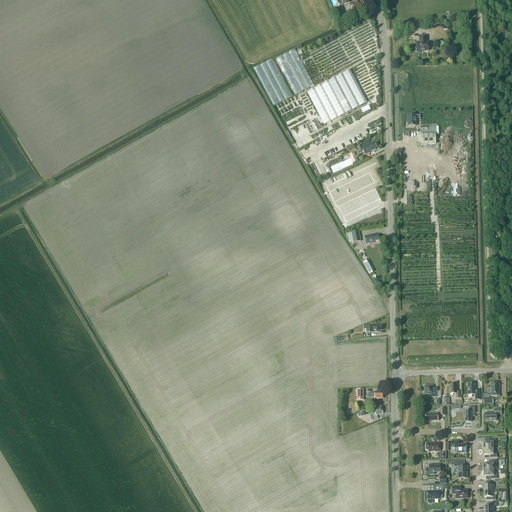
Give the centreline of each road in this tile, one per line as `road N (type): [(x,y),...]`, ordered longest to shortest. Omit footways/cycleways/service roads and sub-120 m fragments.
road 1 (tertiary): [(399,373),(387,75),(376,0)]
road 2 (residential): [(474,511),(471,432),(394,433)]
